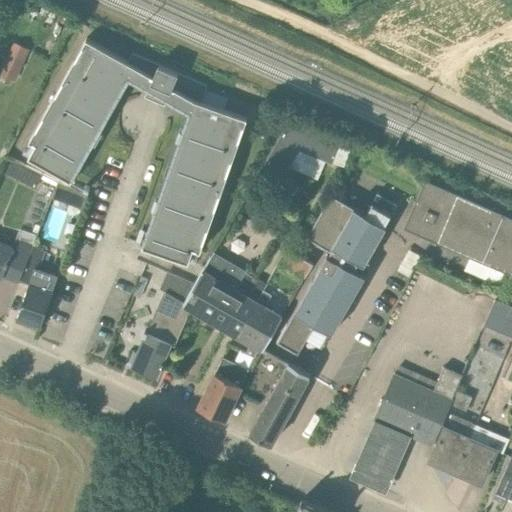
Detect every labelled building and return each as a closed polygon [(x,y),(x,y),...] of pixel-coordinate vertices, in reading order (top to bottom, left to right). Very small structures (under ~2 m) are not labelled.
[(159,65),(154,76),(87,38),(29,140),(36,144),(28,157),(54,170),(71,180),(72,178),(66,175),(74,161),(80,165),(92,143),(86,140),(93,126),(100,130),(112,109),(106,105),(113,92),(119,95),(129,78),(148,89),(145,97),(146,98),(148,93),(165,100),(163,105),(165,106),(167,99),(189,112),(183,131),(189,133),(185,143),(179,141),(171,165),(177,167),(173,177),(167,175),(159,199),(165,201),(161,211),(155,209),(147,233),(153,235),(149,245),(143,243),(142,246),(188,262),(193,248),(200,250),(247,118),(196,100),(172,87),(178,73),(159,65)] [(0,75),(15,82),(30,50),(13,42),(0,71),(0,75)] [(343,142),(290,119),(263,170),(283,181),(299,151),(333,165),(343,142)] [(54,194),(98,194),(14,157),(11,157),(4,174),(48,194),(54,194),(43,217),(43,220),(37,234),(65,246),(65,230),(77,204),(54,194)] [(511,275),(511,218),(426,181),(412,213),(418,216),(411,231),(511,275)] [(330,250),(270,353),(291,365),(315,324),(332,334),(366,276),(349,266),(353,259),(365,266),(388,227),(386,226),(393,215),(372,203),(366,215),(332,194),(307,236),(330,250)] [(20,280),(33,246),(36,240),(23,235),(19,244),(12,241),(9,247),(0,243),(0,277),(2,278),(3,275),(19,281),(19,280),(20,280)] [(58,273),(38,266),(44,250),(33,246),(20,280),(29,284),(17,319),(40,327),(58,273)] [(262,348),(281,315),(258,300),(268,284),(214,251),(183,303),(191,307),(252,342),(246,353),(254,358),(260,346),(262,348)] [(511,336),(511,307),(495,300),(484,324),(511,336)] [(175,345),(186,318),(157,304),(144,335),(143,338),(131,365),(157,376),(161,366),(162,366),(164,362),(163,362),(171,344),(175,345)] [(199,408),(224,420),(248,370),(223,358),(199,408)] [(311,379),(291,365),(250,435),(252,436),(269,445),(271,447),(307,383),(311,386),(314,381),(311,379)] [(432,445),(451,406),(458,391),(455,391),(462,374),(444,366),(434,390),(394,373),(373,420),(411,436),(432,445)] [(472,398),(458,391),(451,406),(465,412),(472,398)] [(454,471),(476,424),(455,415),(450,427),(446,425),(430,460),(454,471)] [(388,487),(411,436),(373,420),(351,471),(388,487)] [(454,471),(481,483),(497,450),(504,454),(511,440),(476,424),(454,471)] [(511,453),(496,490),(511,496),(511,453)] [(330,511),(301,501),(300,502),(301,502),(297,511),(330,511)]
